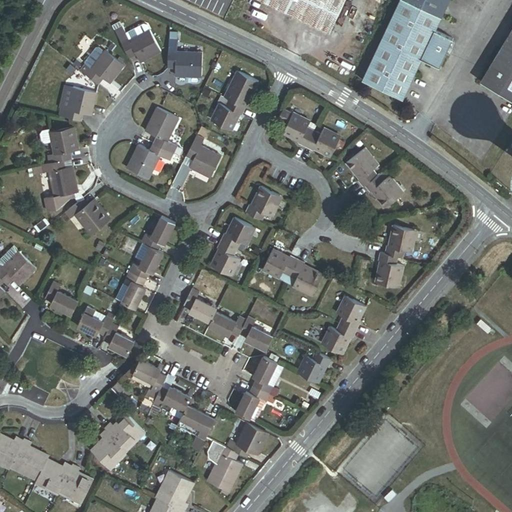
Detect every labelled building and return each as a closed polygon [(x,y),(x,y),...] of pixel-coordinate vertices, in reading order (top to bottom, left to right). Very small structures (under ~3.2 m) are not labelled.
[(346,0),(263,0),(331,32),(346,0)] [(442,16),(407,0),(399,0),(362,80),(403,99),(423,59),(440,67),(453,39),(436,30),(442,16)] [(407,0),(442,16),(449,0),(407,0)] [(161,51),(147,24),(144,23),(125,33),(119,22),(113,25),(128,55),(135,52),(136,54),(140,62),(161,51)] [(511,30),(481,82),(511,100),(511,30)] [(202,76),(202,52),(177,52),(177,44),(169,44),(168,64),(176,64),(176,75),(202,76)] [(85,61),(86,62),(84,66),(81,69),(96,81),(101,74),(104,76),(111,81),(125,63),(105,48),(105,49),(100,45),(98,45),(85,61)] [(75,65),(81,69),(84,66),(78,61),(75,65)] [(233,81),(225,97),(229,99),(245,107),(249,101),(247,100),(251,92),(252,93),(258,82),(240,73),(235,82),(233,81)] [(91,114),(97,91),(65,83),(60,106),(61,107),(59,114),(79,119),(80,112),(91,114)] [(212,121),(231,130),(236,121),(234,120),(238,113),(241,115),(245,107),(229,99),(225,107),(221,105),(218,104),(214,112),(216,113),(212,121)] [(167,141),(179,117),(157,105),(145,130),(159,137),(155,143),(173,152),(177,145),(167,141)] [(282,110),(277,119),(287,124),(291,115),(282,110)] [(305,147),(313,130),(306,127),(309,121),(300,116),(299,118),(291,115),(287,124),(282,134),(291,138),(292,137),(299,140),(298,144),(305,147)] [(67,150),(79,148),(74,125),(50,130),(53,143),(55,153),(48,154),(50,162),(61,159),(68,158),(67,150)] [(331,158),(340,139),(331,135),(333,132),(324,128),(321,134),(313,130),(305,147),(312,151),(314,147),(321,151),(321,152),(331,158)] [(53,143),(50,130),(42,132),(40,135),(42,142),(45,145),(53,143)] [(195,156),(190,166),(210,176),(221,154),(201,145),(204,137),(197,134),(188,152),(195,156)] [(149,178),(160,155),(170,159),(173,152),(155,143),(152,150),(138,143),(127,167),(149,178)] [(173,152),(179,155),(183,148),(177,145),(173,152)] [(366,148),(363,150),(370,158),(372,157),(366,148)] [(372,170),(378,165),(372,157),(370,158),(363,150),(351,158),(347,162),(346,162),(354,172),(355,171),(360,178),(358,180),(363,187),(364,186),(377,176),(372,170)] [(348,153),(343,157),(347,162),(351,158),(348,153)] [(78,191),(73,165),(63,167),(61,159),(50,162),(42,163),(43,171),(50,170),(55,194),(45,196),(47,209),(57,208),(59,206),(69,198),(68,193),(73,192),(78,191)] [(402,194),(394,184),(396,182),(391,176),(385,180),(380,174),(377,176),(364,186),(369,192),(373,189),(378,196),(377,197),(384,207),(402,194)] [(396,182),(394,184),(402,194),(404,193),(396,182)] [(280,196),(260,186),(254,199),(256,199),(252,207),(248,205),(245,212),(262,220),(265,213),(272,216),(276,207),(275,206),(280,196)] [(92,234),(111,219),(94,198),(85,205),(81,199),(65,211),(70,217),(76,213),(92,234)] [(57,208),(52,211),(57,217),(64,212),(59,206),(57,208)] [(265,213),(262,220),(268,223),(272,216),(265,213)] [(166,240),(175,223),(160,216),(150,236),(144,233),(141,241),(149,245),(158,249),(161,242),(163,238),(166,240)] [(48,224),(44,218),(37,224),(41,229),(48,224)] [(247,246),(251,237),(249,236),(253,228),(234,218),(229,227),(231,228),(227,236),(224,234),(221,241),(237,249),(240,242),(247,246)] [(402,257),(403,250),(410,251),(413,241),(411,241),(413,230),(393,225),(390,237),(392,237),(389,246),(386,245),(385,253),(399,257),(402,257)] [(100,240),(96,249),(101,252),(105,242),(100,240)] [(240,259),(234,256),(237,249),(221,241),(217,247),(220,249),(217,256),(215,255),(210,265),(229,275),(234,266),(236,267),(240,259)] [(37,242),(34,248),(41,251),(44,246),(37,242)] [(19,283),(35,267),(19,250),(18,251),(11,245),(0,256),(0,275),(2,277),(5,281),(11,275),(19,283)] [(155,269),(163,252),(158,249),(149,245),(139,265),(133,262),(129,270),(146,278),(150,271),(151,267),(155,269)] [(51,249),(45,251),(47,258),(53,256),(51,249)] [(289,276),(297,260),(290,256),(288,259),(281,256),(282,254),(272,249),(263,269),(271,273),(270,275),(278,279),(281,272),(289,276)] [(403,267),(397,265),(399,257),(385,253),(380,252),(378,260),(382,261),(380,270),(378,270),(375,282),(396,287),(399,276),(401,277),(403,267)] [(102,257),(98,265),(103,267),(107,260),(102,257)] [(323,274),(312,269),(311,271),(303,267),(304,263),(297,260),(289,276),(296,280),(292,286),(302,291),(303,289),(313,294),(323,274)] [(142,285),(146,278),(129,270),(125,277),(132,280),(121,301),(135,308),(144,290),(141,289),(142,285)] [(281,272),(278,279),(286,283),(289,276),(281,272)] [(289,276),(286,283),(292,286),(296,280),(289,276)] [(78,299),(57,289),(60,283),(53,280),(44,296),(52,300),(55,301),(53,305),(71,314),(78,299)] [(215,309),(217,307),(196,296),(199,291),(192,287),(183,304),(191,308),(193,309),(192,312),(209,321),(215,309)] [(343,316),(340,323),(356,331),(359,325),(356,323),(360,316),(361,316),(366,307),(347,297),(343,306),(341,305),(336,313),(343,316)] [(113,315),(119,305),(114,302),(108,313),(113,315)] [(87,307),(85,312),(103,321),(105,316),(87,307)] [(239,332),(246,319),(240,315),(237,321),(215,309),(209,321),(208,324),(227,334),(228,330),(231,332),(238,335),(239,332)] [(111,321),(113,317),(106,314),(105,316),(103,321),(85,312),(84,311),(77,325),(93,333),(94,329),(98,331),(105,334),(111,321)] [(266,349),(273,335),(252,324),(255,319),(248,315),(246,319),(239,332),(246,335),(249,337),(248,340),(266,349)] [(134,341),(115,331),(118,325),(111,321),(105,334),(103,338),(110,342),(113,343),(111,347),(127,355),(134,341)] [(352,338),(356,331),(340,323),(336,330),(330,327),(325,335),(328,336),(323,344),(342,354),(346,345),(345,344),(349,336),(352,338)] [(299,373),(318,382),(323,373),(321,372),(325,365),(328,366),(331,360),(315,352),(312,358),(306,355),(302,364),(303,364),(299,373)] [(267,383),(278,362),(263,355),(255,372),(258,374),(256,377),(252,385),(269,393),(273,386),(267,383)] [(166,376),(159,373),(156,371),(158,368),(140,359),(133,373),(154,384),(150,390),(157,393),(161,385),(166,376)] [(187,404),(191,396),(173,387),(172,391),(168,389),(161,385),(157,393),(153,403),(160,406),(163,400),(184,411),(187,404)] [(250,419),(261,397),(266,400),(269,393),(252,385),(249,391),(248,395),(244,393),(235,411),(250,419)] [(148,389),(144,398),(153,403),(157,393),(150,390),(148,389)] [(269,393),(266,400),(273,403),(276,397),(269,393)] [(203,417),(205,414),(187,404),(184,411),(179,419),(201,430),(198,436),(204,440),(213,422),(206,419),(203,417)] [(144,419),(151,422),(154,415),(148,412),(144,419)] [(135,437),(143,430),(126,413),(117,421),(119,422),(114,426),(110,422),(104,428),(106,429),(126,449),(126,450),(137,439),(135,437)] [(183,461),(190,468),(204,440),(198,436),(201,430),(179,419),(176,425),(195,435),(190,446),(195,449),(192,454),(188,452),(183,461)] [(257,454),(268,433),(247,422),(236,443),(230,440),(226,447),(235,452),(243,456),(247,449),(257,454)] [(126,449),(106,429),(100,434),(105,439),(100,443),(99,441),(91,449),(110,469),(120,458),(118,456),(126,449)] [(10,466),(23,439),(16,435),(13,440),(5,436),(4,438),(0,435),(0,462),(10,467),(10,466)] [(48,458),(36,452),(37,450),(29,446),(32,442),(24,438),(23,439),(10,466),(23,472),(24,470),(38,477),(47,458),(48,458)] [(232,484),(243,464),(232,459),(235,452),(226,447),(218,443),(214,450),(221,453),(211,473),(208,480),(229,490),(232,484)] [(160,451),(167,454),(169,449),(162,446),(160,451)] [(59,491),(72,466),(64,462),(62,467),(56,465),(57,463),(47,458),(38,477),(37,480),(45,484),(44,486),(58,493),(59,491)] [(83,501),(93,479),(84,475),(83,474),(82,475),(77,473),(80,467),(72,464),(72,466),(59,491),(73,498),(74,496),(83,501)] [(186,492),(192,480),(172,471),(166,485),(163,484),(157,497),(158,498),(185,511),(188,503),(184,501),(188,493),(186,492)] [(185,511),(186,511),(185,511),(158,498),(152,511),(153,511),(185,511)]
